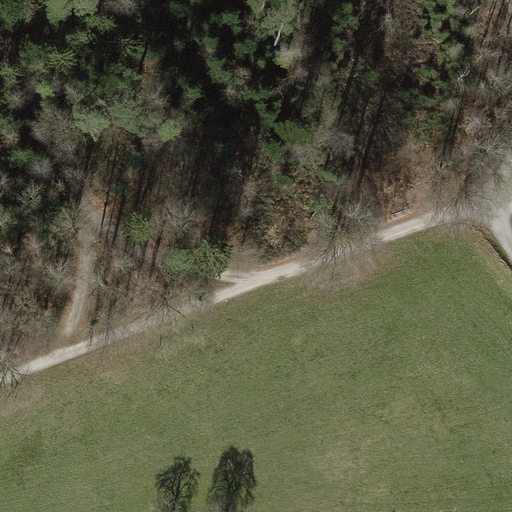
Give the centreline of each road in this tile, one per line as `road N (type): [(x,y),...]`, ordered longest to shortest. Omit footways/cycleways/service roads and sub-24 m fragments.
road 1 (track): [(485,202),(43,366)]
road 2 (track): [(268,278),(149,254),(104,227),(84,203)]
road 3 (track): [(84,203),(0,29)]
road 4 (track): [(84,203),(82,295),(43,366)]
